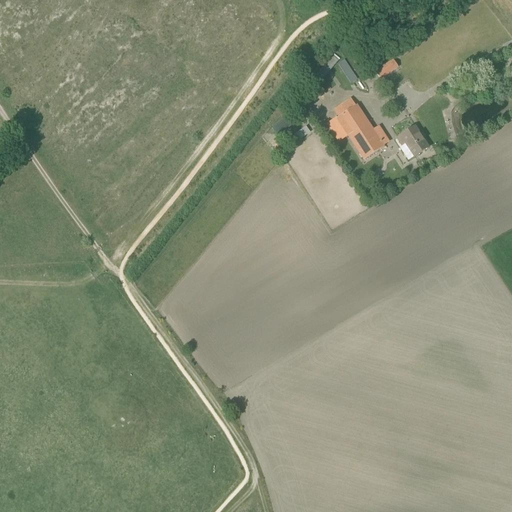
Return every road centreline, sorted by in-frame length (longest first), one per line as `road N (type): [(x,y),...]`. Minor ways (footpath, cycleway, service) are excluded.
road 1 (track): [(108,264),(290,27),(289,0)]
road 2 (track): [(264,511),(244,450),(120,275)]
road 3 (track): [(108,264),(24,145)]
road 4 (track): [(409,108),(511,46)]
